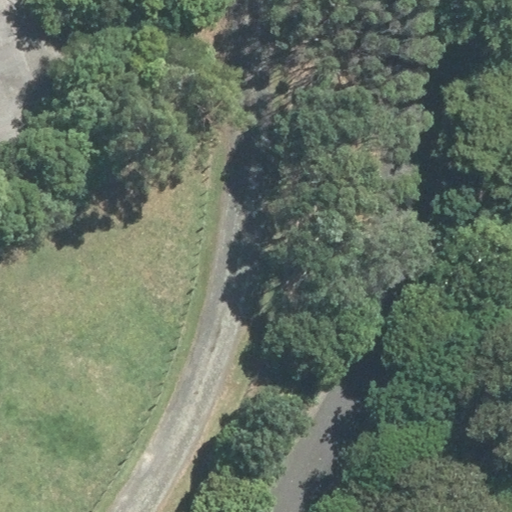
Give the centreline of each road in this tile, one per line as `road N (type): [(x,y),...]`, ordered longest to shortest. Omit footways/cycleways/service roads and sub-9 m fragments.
road 1 (residential): [(136,511),(232,350),(255,188),(245,0)]
road 2 (unknown): [(262,511),(334,393),(369,292),(380,185),(366,0)]
